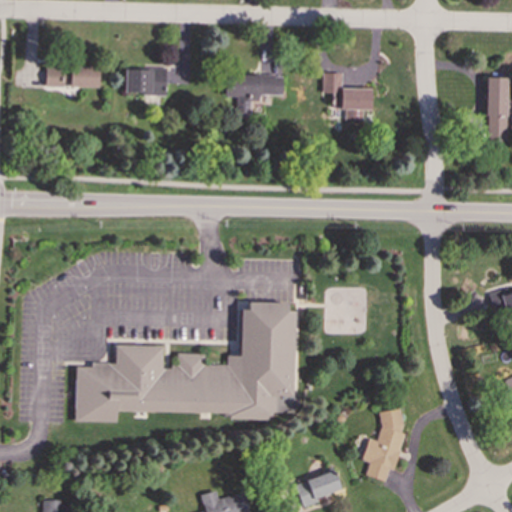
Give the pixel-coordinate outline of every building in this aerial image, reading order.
[(44,87),(97,86),(96,66),(44,67),(44,87)] [(124,68),(123,94),(164,95),(164,69),(124,68)] [(339,73),(321,72),(321,93),(330,93),(330,108),(343,108),(343,119),(361,119),(361,110),(369,110),(369,88),(339,88),(339,73)] [(280,95),(281,75),(223,74),(222,98),(235,98),(234,117),(248,117),(249,100),(258,100),(258,95),(280,95)] [(505,112),(511,113),(511,99),(505,99),(505,77),(485,77),(483,142),(505,142),(505,112)] [(511,290),(511,291),(510,286),(490,293),(493,304),(499,303),(504,318),(511,315),(511,290)] [(292,412),(292,310),(285,310),(285,302),(245,302),(245,309),(238,309),(238,355),(224,355),(224,364),(202,364),(202,353),(175,353),(175,364),(169,364),(169,368),(160,368),(160,345),(113,345),(113,362),(89,362),(89,366),(73,366),(73,421),(115,422),(115,411),(228,412),(228,419),(271,419),(271,412),(292,412)] [(511,374),(502,379),(511,402),(511,401),(511,374)] [(376,411),(379,425),(375,440),(366,438),(360,459),(367,461),(363,475),(383,481),(386,470),(392,469),(402,434),(398,408),(376,411)] [(300,505),(339,490),(332,470),(292,484),(300,505)] [(248,511),(243,492),(215,498),(214,490),(198,494),(202,511),(198,511),(248,511)] [(39,511),(63,511),(63,499),(39,500),(39,511)]
